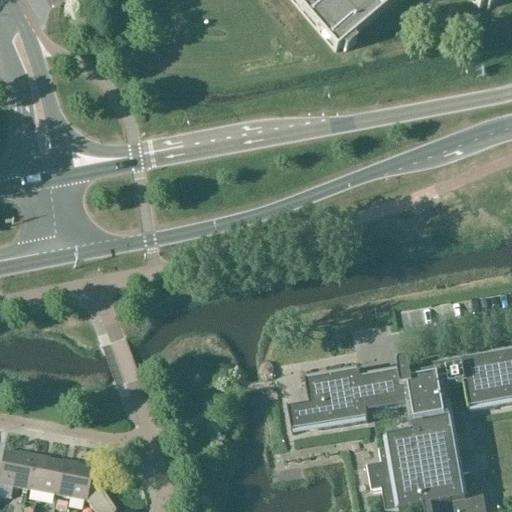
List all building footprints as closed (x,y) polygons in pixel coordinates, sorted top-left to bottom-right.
[(287,0),(335,56),(342,51),(345,55),(356,46),(352,42),(391,9),(390,8),(383,0),(287,0)] [(467,0),(479,13),(485,8),(488,12),(499,3),(496,0),(467,0)] [(398,374),(360,381),(359,376),(305,386),(309,410),(287,413),(292,438),(368,425),(367,417),(406,411),(410,437),(405,438),(387,441),(388,452),(379,454),(381,467),(367,470),(371,496),(381,494),(382,498),(384,511),(410,511),(418,511),(423,510),(423,511),(485,511),(480,481),(461,484),(460,476),(457,459),(456,454),(452,435),(451,429),(448,406),(449,406),(447,393),(465,390),(469,414),(471,414),(471,413),(511,406),(511,356),(410,375),(409,371),(400,368),(398,374)] [(0,470),(0,487),(27,493),(34,458),(26,457),(25,459),(3,455),(0,470)] [(34,458),(27,493),(56,499),(63,464),(62,464),(62,466),(41,462),(41,460),(34,458)] [(71,465),(63,464),(56,499),(86,504),(91,511),(107,500),(98,487),(90,486),(93,472),(70,467),(71,465)] [(114,511),(107,500),(91,511),(114,511)]
